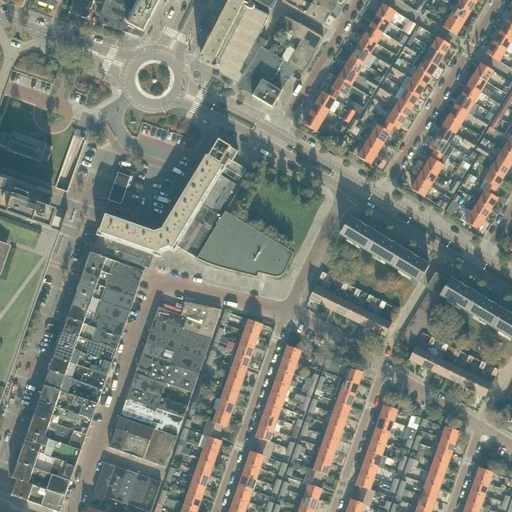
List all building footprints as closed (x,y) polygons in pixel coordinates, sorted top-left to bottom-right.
[(74,0),(72,8),(71,7),(70,9),(71,9),(70,13),(71,13),(82,17),(86,18),(90,8),(92,9),(94,2),(104,5),(106,0),(74,0)] [(106,0),(104,5),(101,15),(98,22),(138,37),(139,37),(158,0),(106,0)] [(247,4),(240,1),(238,0),(233,0),(218,30),(218,31),(216,36),(217,39),(213,45),(210,46),(208,51),(207,51),(202,62),(213,68),(220,71),(219,73),(220,73),(234,82),(238,84),(244,75),(241,72),(259,37),(269,16),(255,9),(255,6),(255,5),(253,4),(250,2),(248,1),(247,4)] [(253,0),(273,10),(278,0),(277,0),(253,0)] [(330,14),(336,4),(330,0),(314,0),(313,3),(330,14)] [(469,15),(476,4),(468,0),(460,0),(457,7),(469,15)] [(324,24),(330,14),(313,3),(307,14),(324,24)] [(400,15),(396,13),(383,5),(377,15),(390,23),(394,17),(398,19),(400,15)] [(463,25),(469,15),(457,7),(450,17),(463,25)] [(324,38),(309,29),(281,15),(272,32),(279,35),(282,30),(302,41),(300,45),(301,46),(301,47),(312,53),(314,54),(318,48),(324,38)] [(383,34),(390,23),(377,15),(371,26),(383,34)] [(456,36),(463,25),(450,17),(444,28),(456,36)] [(409,35),(416,24),(412,22),(405,33),(409,35)] [(511,40),(511,26),(506,23),(500,33),(511,40)] [(377,44),(383,34),(371,26),(364,36),(377,44)] [(403,45),(403,46),(409,36),(403,33),(399,40),(396,44),(402,47),(403,45)] [(506,51),(511,41),(511,40),(500,33),(493,43),(506,51)] [(273,47),(278,37),(271,34),(267,42),(266,44),(273,47)] [(371,55),(377,44),(364,36),(358,47),(371,55)] [(266,44),(267,42),(259,37),(241,72),(244,75),(238,84),(254,94),(263,80),(282,92),(296,68),(288,64),(270,53),(273,47),(266,44)] [(444,56),(451,46),(438,38),(431,49),(444,56)] [(500,62),(506,51),(493,43),(487,54),(500,62)] [(364,65),(371,55),(358,47),(352,57),(364,65)] [(438,67),(444,56),(431,49),(425,59),(438,67)] [(303,73),(311,59),(296,50),(288,64),(296,68),(303,73)] [(358,75),(364,65),(352,57),(345,68),(358,75)] [(431,77),(438,67),(425,59),(419,69),(431,77)] [(487,82),(494,72),(481,64),(474,75),(487,82)] [(352,86),(358,75),(345,68),(339,78),(352,86)] [(425,88),(431,77),(419,69),(413,80),(425,88)] [(495,102),(496,100),(497,99),(495,98),(496,96),(493,94),(493,93),(484,87),(487,82),(474,75),(468,85),(481,93),(490,98),(489,100),(494,103),(495,102)] [(44,87),(52,89),(54,79),(46,77),(44,87)] [(345,97),(352,86),(339,78),(333,89),(329,96),(336,100),(340,94),(345,97)] [(388,86),(392,81),(388,79),(384,85),(383,85),(381,87),(386,90),(388,87),(388,86)] [(282,92),(263,80),(254,94),(256,95),(274,106),(282,92)] [(419,98),(425,88),(413,80),(406,90),(419,98)] [(507,94),(511,85),(511,82),(509,81),(503,92),(507,94)] [(474,103),(481,93),(468,85),(462,96),(474,103)] [(412,108),(419,98),(406,90),(400,101),(412,108)] [(336,100),(329,96),(323,93),(317,103),(330,111),(336,101),(336,100)] [(474,117),(477,112),(471,108),(474,103),(462,96),(455,106),(468,114),(474,117)] [(503,106),(507,109),(511,100),(511,97),(509,96),(503,106)] [(406,119),(412,108),(400,101),(394,111),(406,119)] [(323,121),(330,111),(317,103),(310,114),(323,121)] [(462,124),(468,114),(455,106),(449,117),(462,124)] [(500,119),(507,109),(503,106),(497,117),(500,119)] [(400,130),(406,119),(394,111),(387,122),(394,126),(400,130)] [(317,132),(323,121),(310,114),(304,124),(317,132)] [(455,135),(462,124),(449,117),(443,127),(455,135)] [(387,122),(382,119),(380,122),(385,126),(383,129),(378,126),(371,136),(384,144),(390,133),(394,126),(387,122)] [(449,145),(455,135),(443,127),(436,137),(449,145)] [(42,139),(41,142),(13,133),(12,135),(4,133),(0,144),(0,145),(8,148),(7,151),(41,163),(42,160),(48,162),(51,153),(50,153),(53,147),(47,145),(46,144),(47,141),(42,139)] [(377,154),(384,144),(371,136),(365,147),(377,154)] [(443,156),(449,145),(436,137),(430,148),(435,151),(443,155),(442,156),(443,156)] [(238,152),(231,148),(232,148),(219,140),(212,152),(210,151),(207,156),(208,157),(203,164),(163,230),(159,231),(155,233),(106,216),(102,229),(100,228),(91,253),(106,259),(107,254),(150,269),(154,255),(159,257),(161,251),(166,249),(170,248),(175,251),(178,247),(188,253),(193,256),(198,259),(202,261),(207,263),(212,265),(216,266),(221,268),(257,277),(258,273),(261,274),(274,277),(275,277),(277,277),(279,277),(280,277),(282,276),(283,275),(284,274),(285,272),(286,271),(294,253),(292,252),(246,224),(243,222),(232,216),(226,212),(223,216),(219,214),(237,184),(224,176),(226,174),(239,182),(246,169),(233,161),(238,152)] [(371,165),(377,154),(365,147),(358,157),(371,165)] [(474,159),(478,154),(466,147),(463,153),(474,159)] [(510,168),(511,164),(511,154),(504,150),(497,160),(510,168)] [(442,156),(443,155),(435,151),(431,158),(425,169),(437,176),(444,166),(438,162),(442,156)] [(462,168),(466,162),(462,159),(458,165),(462,168)] [(504,178),(510,168),(497,160),(491,170),(504,178)] [(118,175),(108,203),(121,207),(127,190),(129,191),(136,172),(128,169),(125,178),(118,175)] [(439,177),(437,176),(425,169),(418,179),(431,187),(434,181),(443,186),(446,182),(439,177)] [(493,196),(503,178),(504,178),(491,170),(484,181),(480,188),(486,191),(493,196)] [(465,179),(470,182),(474,184),(477,179),(469,174),(465,179)] [(0,390),(1,387),(8,369),(5,368),(7,362),(8,362),(9,362),(10,362),(11,362),(11,361),(12,361),(13,360),(13,359),(14,358),(14,357),(14,356),(13,355),(12,354),(12,353),(11,353),(10,352),(13,346),(15,347),(23,324),(33,296),(41,272),(49,251),(50,247),(56,231),(58,232),(60,232),(61,233),(65,220),(60,218),(55,216),(51,215),(48,214),(48,213),(53,198),(5,181),(0,179),(0,390)] [(424,197),(431,187),(418,179),(412,190),(424,197)] [(498,199),(493,196),(486,191),(479,202),(492,210),(498,199)] [(461,205),(457,203),(453,200),(450,206),(454,208),(450,213),(454,216),(461,205)] [(485,220),(492,210),(479,202),(473,212),(485,220)] [(479,231),(485,220),(473,212),(466,223),(479,231)] [(378,234),(362,225),(351,218),(341,235),(368,251),(378,234)] [(403,250),(387,240),(378,234),(368,251),(393,267),(403,250)] [(429,266),(413,256),(403,250),(393,267),(419,282),(429,266)] [(144,272),(106,259),(91,254),(82,280),(135,299),(144,272)] [(436,275),(428,287),(431,289),(431,290),(442,296),(449,283),(436,275)] [(478,295),(462,286),(452,279),(449,283),(442,296),(468,312),(478,295)] [(130,312),(135,299),(82,280),(77,293),(130,312)] [(323,306),(329,293),(316,287),(310,300),(323,306)] [(442,296),(431,290),(428,295),(439,301),(442,296)] [(126,325),(130,312),(77,293),(73,306),(126,325)] [(335,312),(342,299),(329,293),(323,306),(335,312)] [(435,306),(439,301),(428,295),(425,300),(435,306)] [(496,306),(488,302),(478,295),(468,312),(493,327),(503,311),(496,306)] [(348,318),(354,306),(342,299),(335,312),(348,318)] [(432,311),(435,306),(425,300),(422,305),(432,311)] [(183,330),(192,333),(201,306),(186,302),(181,316),(188,318),(183,330)] [(429,316),(432,311),(422,305),(419,310),(429,316)] [(121,338),(126,325),(73,306),(68,319),(121,338)] [(192,333),(202,336),(212,308),(201,306),(192,333)] [(361,324),(367,312),(354,306),(348,318),(361,324)] [(188,318),(181,316),(159,308),(155,320),(183,330),(188,318)] [(202,336),(212,340),(222,311),(212,308),(202,336)] [(426,321),(429,316),(419,310),(416,315),(426,321)] [(511,316),(503,311),(493,327),(511,338),(511,316)] [(373,330),(379,318),(367,312),(361,324),(373,330)] [(423,326),(426,321),(416,315),(413,320),(423,326)] [(386,336),(392,324),(379,318),(373,330),(386,336)] [(117,351),(121,338),(68,319),(64,332),(117,351)] [(192,333),(183,330),(155,320),(151,331),(208,351),(212,340),(202,336),(192,333)] [(259,337),(263,325),(249,320),(245,332),(259,337)] [(420,331),(423,326),(413,320),(410,325),(420,331)] [(417,336),(420,331),(410,325),(407,330),(417,336)] [(414,341),(417,336),(407,330),(404,334),(414,341)] [(203,363),(208,351),(151,331),(147,343),(203,363)] [(112,364),(117,351),(64,332),(59,345),(112,364)] [(255,348),(259,337),(245,332),(241,343),(255,348)] [(411,346),(414,341),(404,334),(400,339),(411,346)] [(199,374),(203,363),(147,343),(143,354),(199,374)] [(251,360),(255,348),(241,343),(237,355),(251,360)] [(107,377),(112,364),(59,345),(54,358),(107,377)] [(310,360),(312,355),(288,346),(284,358),(298,364),(300,357),(310,360)] [(423,366),(429,354),(416,348),(410,360),(423,366)] [(193,393),(199,374),(143,354),(136,373),(148,377),(148,376),(164,381),(164,383),(165,383),(166,383),(193,393)] [(435,373),(441,360),(429,354),(423,366),(435,373)] [(247,371),(251,360),(237,355),(233,366),(247,371)] [(103,390),(107,377),(54,358),(50,371),(103,390)] [(294,375),(298,364),(284,358),(280,370),(294,375)] [(448,379),(454,366),(441,360),(435,373),(448,379)] [(243,382),(247,371),(233,366),(229,377),(243,382)] [(460,385),(467,372),(454,366),(448,379),(460,385)] [(359,385),(363,373),(349,368),(345,380),(359,385)] [(290,386),(294,375),(280,370),(276,381),(290,386)] [(98,405),(103,390),(50,371),(45,386),(98,405)] [(473,391),(479,378),(467,372),(460,385),(473,391)] [(164,383),(148,377),(136,373),(131,388),(161,398),(166,383),(165,383),(164,383)] [(239,394),(243,382),(229,377),(225,389),(239,394)] [(486,397),(492,385),(479,378),(473,391),(486,397)] [(355,396),(359,385),(345,380),(341,391),(355,396)] [(286,397),(290,386),(276,381),(272,392),(286,397)] [(92,420),(98,405),(45,386),(39,402),(92,420)] [(188,407),(161,398),(131,388),(127,399),(184,418),(188,407)] [(235,405),(239,394),(225,389),(221,400),(235,405)] [(351,407),(355,396),(341,391),(337,403),(351,407)] [(282,409),(286,397),(272,392),(268,404),(282,409)] [(177,438),(184,418),(127,399),(121,417),(120,417),(120,418),(156,430),(166,434),(177,438)] [(231,416),(235,405),(221,400),(217,411),(231,416)] [(87,436),(92,420),(39,402),(34,417),(87,436)] [(347,419),(351,407),(337,403),(333,414),(347,419)] [(278,420),(282,409),(268,404),(264,415),(278,420)] [(394,422),(398,410),(384,406),(380,418),(394,422)] [(227,428),(231,416),(217,411),(213,422),(223,426),(227,428)] [(343,430),(347,419),(333,414),(329,425),(343,430)] [(282,421),(278,420),(264,415),(260,427),(274,432),(278,433),(282,421)] [(82,451),(87,436),(34,417),(29,432),(82,451)] [(151,442),(156,430),(120,418),(116,429),(128,434),(139,438),(151,442)] [(390,434),(394,422),(380,418),(376,429),(390,434)] [(223,426),(213,422),(209,421),(205,433),(218,438),(220,434),(223,426)] [(339,442),(343,430),(329,425),(325,437),(339,442)] [(270,443),(270,442),(274,432),(260,427),(256,438),(260,439),(270,443)] [(456,444),(460,432),(446,427),(442,439),(456,444)] [(122,452),(128,434),(116,429),(110,447),(110,448),(122,452)] [(386,445),(390,434),(376,429),(372,440),(386,445)] [(156,464),(166,434),(156,430),(151,442),(144,460),(156,464)] [(76,467),(82,451),(29,432),(24,448),(76,467)] [(151,442),(139,438),(128,434),(122,452),(144,460),(151,442)] [(167,467),(177,438),(166,434),(156,464),(167,467)] [(222,442),(218,440),(204,435),(204,436),(208,438),(204,449),(218,454),(222,442)] [(336,453),(339,442),(325,437),(321,448),(336,453)] [(270,442),(270,443),(260,439),(258,447),(257,451),(258,452),(271,456),(275,444),(270,442)] [(452,455),(456,444),(442,439),(438,450),(452,455)] [(382,456),(386,445),(372,440),(368,451),(382,456)] [(71,482),(76,467),(24,448),(18,463),(71,482)] [(332,464),(336,453),(321,448),(317,459),(332,464)] [(214,465),(218,454),(204,449),(200,460),(214,465)] [(448,467),(452,455),(438,450),(434,462),(448,467)] [(387,458),(382,456),(368,451),(364,463),(378,468),(383,470),(387,458)] [(270,459),(256,453),(251,452),(247,464),(261,469),(265,458),(270,459)] [(396,462),(398,456),(390,453),(388,460),(396,462)] [(328,475),(332,464),(317,459),(314,470),(314,471),(323,474),(328,475)] [(210,476),(214,465),(200,460),(196,472),(210,476)] [(444,478),(448,467),(434,462),(430,473),(444,478)] [(65,497),(71,482),(18,463),(13,479),(17,480),(18,480),(65,497)] [(113,477),(116,467),(105,463),(101,473),(113,477)] [(374,479),(378,468),(364,463),(360,474),(374,479)] [(257,480),(261,469),(247,464),(243,475),(257,480)] [(117,501),(128,471),(116,467),(113,477),(109,488),(106,497),(117,501)] [(490,485),(494,473),(480,468),(475,480),(490,485)] [(314,471),(314,470),(309,469),(305,481),(319,486),(320,481),(321,482),(323,474),(314,471)] [(128,505),(139,475),(128,471),(117,501),(128,505)] [(206,488),(210,476),(196,472),(193,483),(206,488)] [(109,488),(113,477),(101,473),(97,484),(109,488)] [(440,489),(444,478),(430,473),(426,484),(440,489)] [(370,490),(374,479),(360,474),(356,486),(361,487),(370,490)] [(140,509),(150,478),(139,475),(128,505),(140,509)] [(253,491),(257,480),(243,475),(239,486),(253,491)] [(149,511),(151,511),(162,483),(150,478),(140,509),(149,511)] [(57,511),(60,511),(65,497),(18,480),(15,487),(12,496),(57,511)] [(486,496),(490,485),(475,480),(471,491),(486,496)] [(202,499),(206,488),(193,483),(189,494),(202,499)] [(323,490),(318,488),(304,483),(304,484),(309,486),(305,497),(319,502),(323,490)] [(106,497),(109,488),(97,484),(94,493),(106,497)] [(436,500),(440,489),(426,484),(422,496),(436,500)] [(249,503),(253,491),(239,486),(235,498),(249,503)] [(376,492),(370,490),(361,487),(358,495),(357,499),(371,504),(376,492)] [(482,508),(486,496),(471,491),(467,503),(482,508)] [(198,510),(202,499),(189,494),(185,505),(198,510)] [(432,511),(436,500),(422,496),(418,507),(432,511)] [(312,511),(314,511),(319,502),(305,497),(301,508),(312,511)] [(239,511),(246,511),(249,503),(235,498),(231,509),(239,511)] [(392,510),(397,511),(400,501),(395,499),(392,510)] [(371,506),(356,501),(351,500),(347,511),(348,511),(363,511),(365,505),(370,507),(371,506)] [(480,511),(482,508),(467,503),(464,511),(480,511)]
